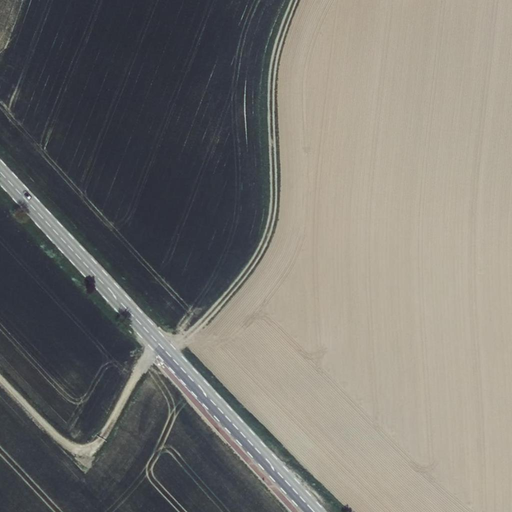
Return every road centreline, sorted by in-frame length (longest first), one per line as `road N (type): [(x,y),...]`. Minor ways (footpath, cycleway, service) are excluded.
road 1 (tertiary): [(0,171),(314,511)]
road 2 (track): [(168,353),(232,289),(269,229),(270,85),(294,0)]
road 3 (track): [(0,376),(63,442),(87,448),(100,440),(159,342)]
